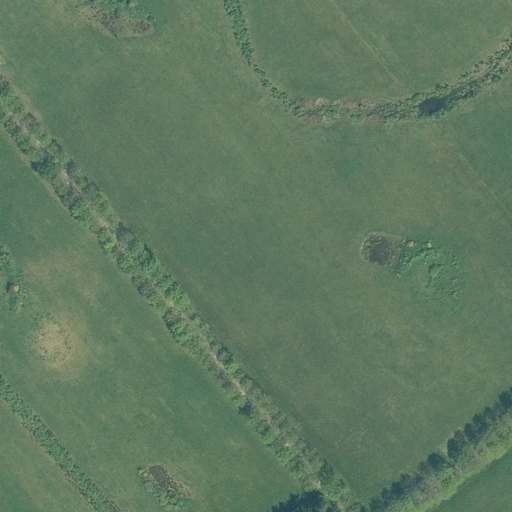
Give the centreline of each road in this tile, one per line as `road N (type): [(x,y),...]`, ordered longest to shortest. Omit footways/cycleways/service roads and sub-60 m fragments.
road 1 (track): [(345,511),(0,101)]
road 2 (track): [(402,511),(511,424)]
